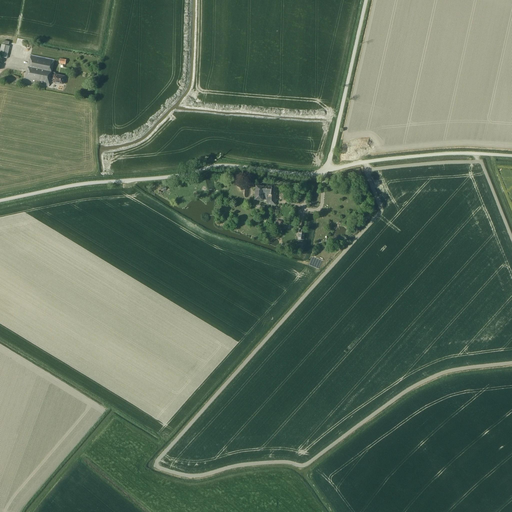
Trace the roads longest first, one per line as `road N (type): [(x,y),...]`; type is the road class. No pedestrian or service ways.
road 1 (unclassified): [(0,200),(219,165),(325,170)]
road 2 (unclassified): [(325,170),(422,155),(511,155)]
road 3 (unclassified): [(325,170),(365,0)]
